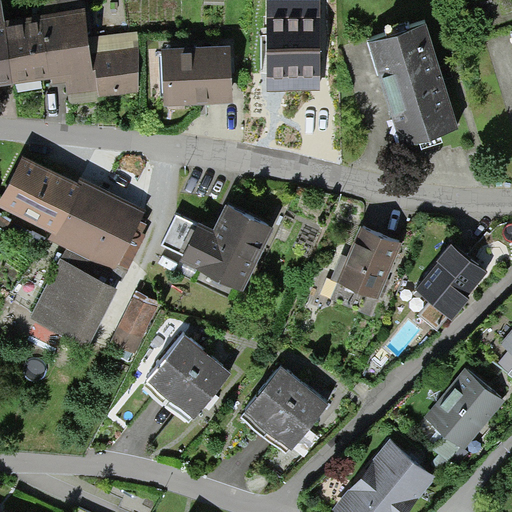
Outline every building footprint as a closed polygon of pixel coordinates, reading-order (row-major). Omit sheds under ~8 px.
[(0,0),(0,84),(16,82),(8,20),(5,0),(0,0)] [(326,76),(328,33),(298,31),(299,12),(267,10),(264,73),(326,76)] [(8,20),(16,82),(52,77),(54,91),(95,86),(96,95),(144,90),(139,44),(95,49),(91,12),(8,20)] [(400,145),(458,128),(428,27),(369,44),(400,145)] [(122,45),(144,42),(142,30),(120,32),(122,45)] [(166,105),(233,102),(231,47),(163,50),(166,105)] [(0,189),(0,203),(120,263),(149,203),(24,141),(0,189)] [(183,252),(244,281),(275,218),(230,197),(220,220),(202,212),(183,252)] [(343,282),(383,296),(401,243),(361,229),(343,282)] [(419,284),(456,315),(492,271),(454,241),(419,284)] [(31,308),(84,336),(113,281),(59,253),(31,308)] [(120,333),(145,342),(161,300),(136,290),(120,333)] [(194,412),(232,362),(186,327),(148,378),(194,412)] [(511,332),(503,343),(511,350),(511,332)] [(427,415),(466,447),(506,399),(467,367),(427,415)] [(290,451),(326,403),(281,368),(244,416),(290,451)] [(337,503),(348,511),(402,511),(439,466),(395,431),(337,503)]
